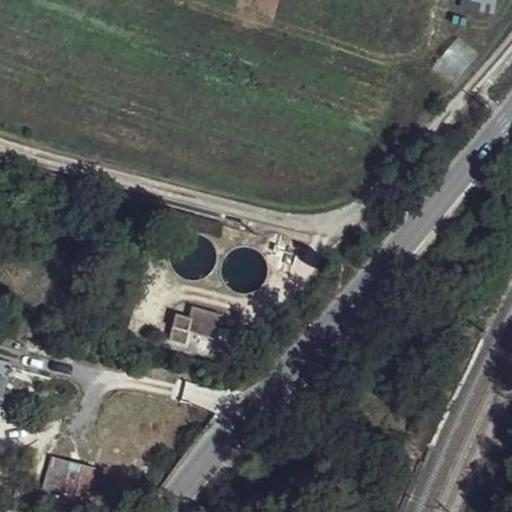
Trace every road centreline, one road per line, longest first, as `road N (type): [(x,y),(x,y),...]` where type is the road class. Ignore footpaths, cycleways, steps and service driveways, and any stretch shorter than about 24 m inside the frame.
road 1 (unclassified): [(511,44),(367,201),(336,219),(292,220),(0,138)]
road 2 (tertiary): [(511,112),(246,414),(171,511)]
